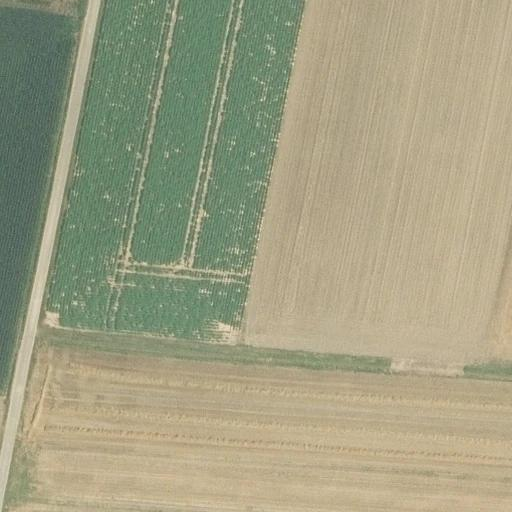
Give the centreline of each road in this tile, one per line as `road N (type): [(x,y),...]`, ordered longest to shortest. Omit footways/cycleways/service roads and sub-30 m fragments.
road 1 (track): [(0,481),(92,0)]
road 2 (track): [(511,375),(27,338)]
